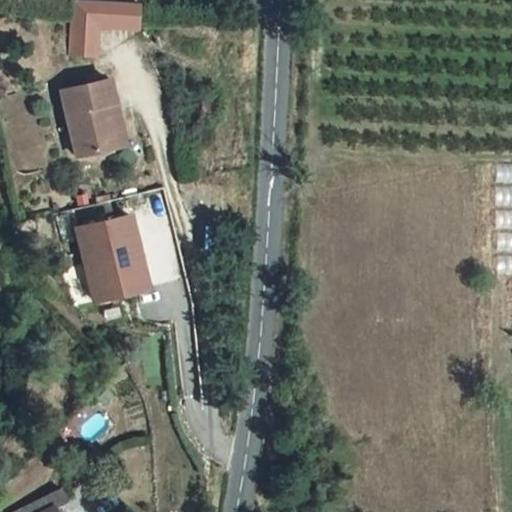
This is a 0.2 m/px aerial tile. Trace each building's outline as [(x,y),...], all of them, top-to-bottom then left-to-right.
[(95,0),(70,0),(67,53),(92,54),(94,25),(95,0)] [(135,2),(100,0),(95,0),(94,25),(134,27),(135,2)] [(80,151),(126,140),(110,77),(65,88),(80,151)] [(129,215),(76,228),(94,301),(147,288),(129,215)] [(146,255),(150,283),(181,279),(177,251),(146,255)] [(62,511),(58,503),(42,511),(62,511)]
